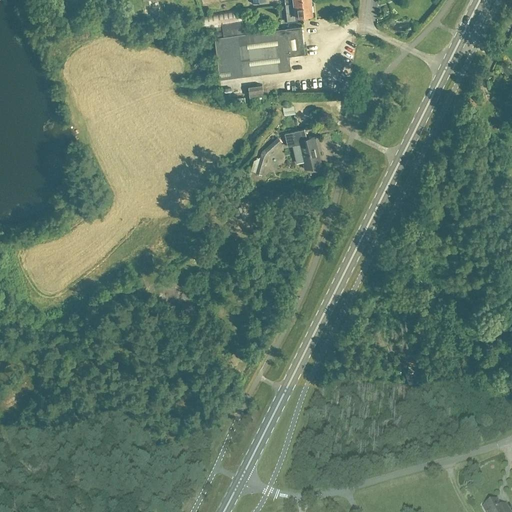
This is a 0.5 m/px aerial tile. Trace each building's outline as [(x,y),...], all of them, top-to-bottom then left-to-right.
[(311,2),(286,5),(288,22),(297,21),(296,17),(312,15),(311,2)] [(216,29),(223,28),(224,35),(244,33),(241,10),(201,15),(203,32),(216,30),(216,29)] [(242,21),(247,32),(259,26),(254,15),(242,21)] [(289,56),(305,54),(302,26),(223,36),(223,28),(216,29),(217,36),(214,37),(220,80),(291,71),(289,56)] [(262,86),(248,88),(249,98),(263,96),(262,86)] [(321,166),(319,154),(316,155),(315,150),(318,149),(315,137),(307,139),(305,129),(285,133),(288,147),(300,144),(305,169),(321,166)] [(251,171),(255,173),(261,174),(267,155),(282,142),(278,137),(262,152),(260,158),(254,161),(251,171)] [(241,206),(233,209),(237,219),(245,215),(241,206)] [(496,501),(484,508),(485,511),(509,511),(506,506),(500,509),(496,501)]
